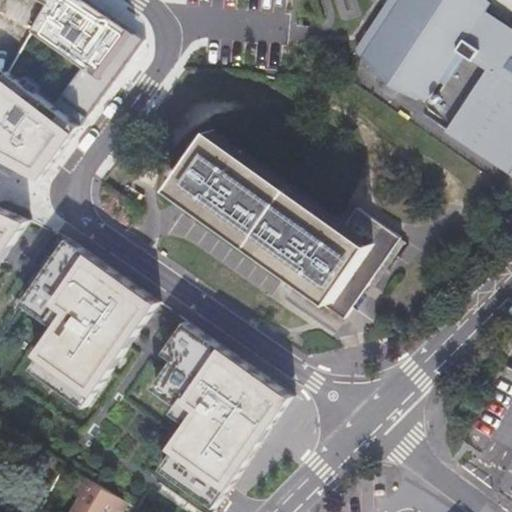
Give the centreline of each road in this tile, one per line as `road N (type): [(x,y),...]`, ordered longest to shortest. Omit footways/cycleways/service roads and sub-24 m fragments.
road 1 (residential): [(369,421),(66,205)]
road 2 (residential): [(66,205),(171,51),(169,23),(136,0)]
road 3 (secondary): [(369,421),(511,277)]
road 4 (residential): [(489,511),(369,421)]
road 5 (secondary): [(284,511),(369,421)]
